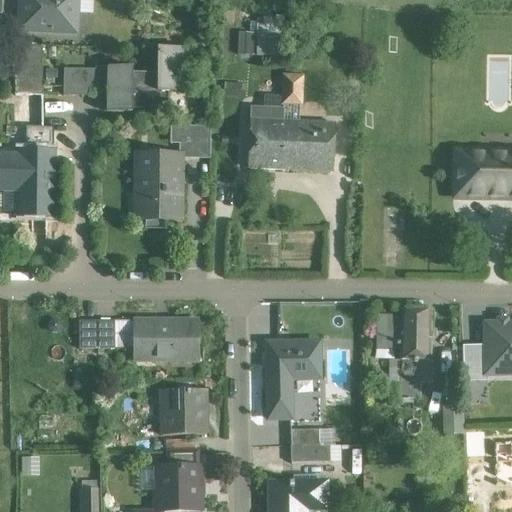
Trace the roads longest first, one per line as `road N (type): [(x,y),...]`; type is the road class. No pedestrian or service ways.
road 1 (residential): [(235,290),(511,295)]
road 2 (residential): [(0,287),(235,290)]
road 3 (residential): [(240,511),(235,290)]
